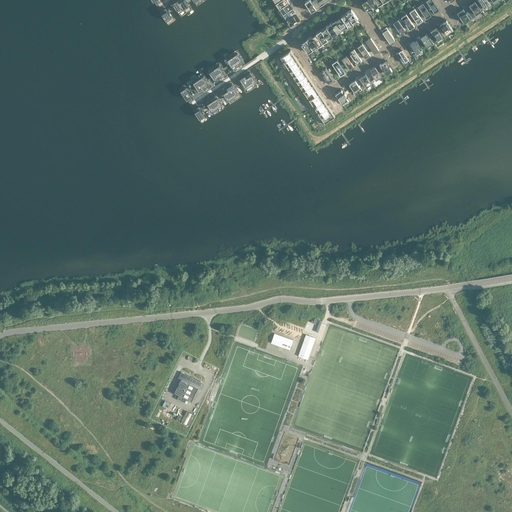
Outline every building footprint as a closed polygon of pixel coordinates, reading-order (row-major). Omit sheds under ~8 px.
[(184,9),(178,0),(176,0),(173,3),(173,4),(172,4),(173,5),(174,7),(175,8),(176,8),(177,10),(179,12),(183,9),(183,10),(184,9)] [(186,0),(178,0),(184,9),(185,9),(185,8),(189,6),(187,3),(186,1),(187,1),(186,0)] [(280,8),(290,2),(288,0),(280,0),(276,3),(280,8)] [(321,5),(317,0),(312,0),(312,1),(313,3),(317,8),(321,5)] [(374,8),(368,0),(364,0),(362,2),(369,12),(374,8)] [(379,5),(375,0),(368,0),(374,8),(379,5)] [(433,0),(427,0),(426,0),(435,13),(440,10),(433,0)] [(472,12),(475,17),(483,12),(475,0),(469,4),(473,11),(472,12)] [(479,0),(485,8),(491,4),(487,0),(479,0)] [(283,14),(293,7),(290,2),(280,8),(283,14)] [(317,8),(313,3),(309,6),(312,11),(317,8)] [(431,15),(423,3),(418,6),(426,18),(431,15)] [(287,19),(297,13),(293,7),(283,14),(287,19)] [(171,18),(172,17),(165,8),(160,11),(161,12),(160,13),(161,13),(160,14),(162,15),(163,17),(163,16),(165,18),(166,21),(171,18)] [(410,11),(418,24),(423,21),(415,8),(410,11)] [(463,8),(457,12),(462,20),(464,22),(470,18),(467,14),(468,14),(467,11),(466,12),(463,8)] [(351,9),(346,12),(353,22),(358,19),(351,9)] [(353,22),(346,12),(341,16),(348,26),(353,22)] [(291,25),(301,19),(297,13),(287,19),(285,21),(288,26),(290,24),(291,25)] [(401,17),(410,30),(415,26),(406,14),(401,17)] [(348,26),(341,16),(336,19),(343,29),(348,26)] [(343,29),(336,19),(331,22),(338,32),(343,29)] [(406,31),(398,20),(393,23),(401,35),(405,33),(404,32),(406,31)] [(453,30),(446,20),(440,24),(447,34),(453,30)] [(338,32),(331,22),(326,26),(333,36),(338,32)] [(333,36),(326,26),(322,29),(328,39),(333,36)] [(443,36),(436,26),(430,30),(437,40),(443,36)] [(390,43),(395,40),(394,38),(387,27),(382,31),(390,43)] [(328,39),(322,29),(316,32),(323,42),(328,39)] [(323,42),(316,32),(312,36),(318,46),(323,42)] [(426,33),(420,37),(427,47),(433,43),(426,33)] [(318,46),(312,36),(307,39),(313,49),(318,46)] [(379,50),(371,38),(366,41),(374,53),(379,50)] [(313,49),(307,39),(302,42),(308,52),(313,49)] [(410,43),(417,53),(423,49),(416,39),(410,43)] [(357,47),(366,59),(371,56),(362,43),(357,47)] [(325,101),(291,49),(277,58),(278,59),(276,60),(300,95),(301,94),(311,109),(309,110),(310,111),(312,110),(325,101)] [(357,65),(362,61),(354,49),(349,52),(357,65)] [(408,57),(405,53),(402,49),(396,53),(403,63),(408,60),(408,57)] [(244,62),(243,60),(240,55),(240,56),(238,52),(232,56),(239,65),(244,62)] [(239,65),(232,56),(227,59),(229,63),(232,68),(232,67),(234,69),(239,65)] [(349,70),(354,67),(346,56),(341,59),(349,70)] [(337,60),(332,63),(341,76),(346,72),(337,60)] [(392,70),(386,60),(382,63),(380,64),(381,67),(382,67),(385,73),(386,73),(386,74),(392,70)] [(226,74),(225,72),(222,67),(222,68),(219,64),(214,68),(221,77),(226,74)] [(375,67),(369,71),(376,81),(382,77),(379,72),(382,70),(380,68),(377,69),(375,67)] [(221,77),(214,68),(209,71),(211,75),(214,80),(214,79),(216,81),(221,77)] [(334,80),(326,68),(324,69),(324,68),(323,69),(323,70),(321,71),(329,83),(334,80)] [(251,84),(257,81),(254,78),(255,77),(252,73),(251,73),(250,71),(245,75),(251,84)] [(365,73),(359,77),(366,87),(372,83),(365,73)] [(210,85),(209,83),(206,78),(203,75),(198,79),(205,88),(210,85)] [(251,84),(245,75),(240,78),(241,80),(240,80),(243,85),(244,84),(246,88),(251,84)] [(205,88),(198,79),(193,82),(195,85),(195,86),(198,90),(200,92),(205,88)] [(362,90),(355,80),(350,84),(356,94),(362,90)] [(233,96),(238,93),(236,90),(237,89),(234,85),(233,85),(232,83),(227,87),(233,96)] [(186,87),(181,90),(183,94),(182,94),(185,99),(186,98),(187,100),(192,96),(186,87)] [(233,96),(227,87),(222,90),(223,92),(222,92),(225,97),(226,96),(228,100),(233,96)] [(348,99),(346,96),(347,95),(345,92),(344,93),(342,89),(336,93),(342,103),(342,104),(343,103),(342,103),(348,99),(348,100),(348,99)] [(217,107),(222,104),(220,100),(221,100),(218,95),(217,96),(216,94),(211,97),(217,107)] [(217,107),(211,97),(206,101),(207,103),(206,103),(209,108),(210,107),(212,111),(217,107)] [(335,116),(325,101),(312,110),(310,111),(320,125),(321,124),(322,125),(335,116)] [(199,106),(193,109),(194,111),(197,116),(197,115),(200,119),(205,115),(199,106)] [(290,349),(293,340),(275,334),(271,343),(290,349)] [(300,353),(309,356),(315,338),(306,334),(300,353)] [(200,389),(203,383),(181,372),(178,378),(181,380),(174,393),(179,395),(177,399),(185,402),(186,399),(191,401),(197,388),(200,389)] [(186,411),(182,422),(189,425),(194,414),(186,411)]
